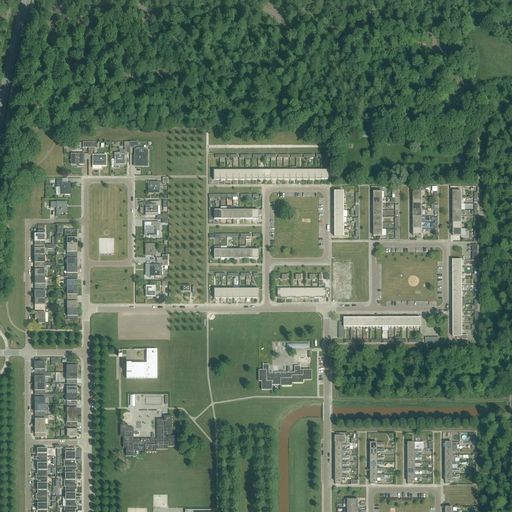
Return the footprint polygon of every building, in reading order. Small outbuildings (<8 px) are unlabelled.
[(126,148),(130,148),(130,142),(124,142),(124,154),(120,154),(120,153),(114,153),(114,166),(118,166),(118,165),(126,165),(126,154),(126,148)] [(135,161),(135,166),(147,166),(147,158),(148,158),(148,150),(143,150),(143,153),(139,153),(139,150),(134,150),(134,155),(134,161),(135,161)] [(84,165),(84,154),(70,154),(70,164),(78,164),(78,165),(84,165)] [(92,166),(106,166),(106,155),(92,155),(92,166)] [(70,188),(71,188),(71,183),(62,183),(62,180),(56,180),(56,188),(60,188),(60,195),(70,195),(70,188)] [(149,194),(159,194),(159,182),(149,182),(149,194)] [(55,202),(55,214),(70,214),(70,206),(67,206),(67,202),(55,202)] [(145,207),(146,207),(146,217),(155,217),(155,216),(157,216),(157,212),(158,212),(158,207),(159,207),(159,202),(150,202),(150,203),(145,203),(145,207)] [(252,211),(252,219),(258,219),(258,216),(262,216),(262,211),(258,211),(252,211)] [(159,231),(159,223),(148,223),(151,223),(151,226),(145,226),(145,230),(144,230),(144,236),(145,236),(145,237),(148,237),(149,237),(157,237),(157,231),(159,231)] [(421,239),(421,236),(422,236),(422,229),(413,229),(413,236),(417,236),(417,239),(421,239)] [(77,230),(65,230),(65,234),(67,234),(67,245),(77,245),(77,238),(73,238),(73,234),(77,234),(77,230)] [(43,241),(43,234),(46,234),(46,231),(38,231),(38,234),(35,234),(35,242),(39,242),(39,245),(45,245),(45,241),(43,241)] [(146,256),(155,256),(155,244),(145,244),(145,249),(146,249),(146,256)] [(39,249),(35,249),(35,256),(44,256),(43,249),(45,249),(52,249),(52,245),(45,245),(39,245),(39,249)] [(77,245),(67,245),(67,256),(73,256),(73,252),(77,252),(77,245)] [(44,256),(35,256),(35,263),(39,263),(39,266),(45,266),(50,266),(50,263),(44,263),(44,256)] [(73,256),(67,256),(67,267),(77,267),(77,259),(73,259),(73,256)] [(161,265),(145,265),(145,269),(146,269),(147,277),(162,277),(162,268),(161,268),(161,265)] [(35,277),(44,277),(44,270),(45,270),(45,266),(39,266),(39,270),(35,270),(35,277)] [(77,267),(67,267),(67,277),(73,277),(73,274),(77,274),(77,267)] [(39,288),(45,288),(45,284),(44,284),(44,277),(35,277),(35,284),(39,284),(39,288)] [(73,277),(67,277),(67,288),(77,288),(77,281),(73,281),(73,277)] [(147,298),(155,298),(155,286),(145,286),(145,290),(147,290),(147,298)] [(36,299),(44,298),(44,292),(45,292),(45,288),(39,288),(39,291),(35,291),(36,299)] [(77,288),(67,288),(67,299),(73,299),(73,295),(77,295),(77,288)] [(44,298),(36,299),(36,306),(39,306),(40,309),(45,309),(45,305),(44,305),(44,298)] [(73,299),(67,299),(67,309),(77,309),(77,302),(73,302),(73,299)] [(44,313),(45,313),(48,313),(48,309),(45,309),(40,309),(40,313),(36,313),(36,320),(38,320),(38,324),(45,324),(45,319),(44,319),(44,313)] [(77,309),(67,309),(67,320),(74,320),(74,317),(77,317),(77,309)] [(467,335),(462,335),(462,330),(453,330),(453,337),(457,337),(457,340),(467,339),(467,335)] [(126,364),(126,379),(157,379),(157,350),(146,350),(146,364),(126,364)] [(34,362),(34,370),(38,370),(38,373),(45,373),(45,362),(34,362)] [(73,362),(66,362),(66,373),(77,373),(77,366),(73,366),(73,362)] [(294,373),(288,373),(269,373),(268,365),(263,365),(263,371),(258,371),(258,382),(261,382),(261,390),(271,390),(271,386),(280,386),(291,386),(291,384),(303,384),(303,381),(311,381),(311,370),(300,370),(300,367),(294,367),(294,373)] [(34,377),(34,384),(45,384),(45,377),(49,377),(49,373),(45,373),(38,373),(38,377),(34,377)] [(77,373),(66,373),(66,384),(73,384),(73,380),(77,380),(77,373)] [(34,384),(34,391),(38,391),(38,394),(45,394),(45,384),(34,384)] [(73,384),(66,384),(66,394),(77,394),(77,387),(73,387),(73,384)] [(34,398),(34,405),(45,405),(45,394),(38,394),(38,398),(34,398)] [(77,394),(66,394),(66,405),(73,405),(73,401),(77,401),(77,394)] [(34,405),(34,412),(38,412),(38,415),(45,415),(45,405),(34,405)] [(73,405),(66,405),(67,415),(77,415),(77,408),(73,408),(73,405)] [(34,419),(34,426),(45,426),(45,415),(38,415),(38,419),(34,419)] [(77,415),(67,415),(67,426),(73,426),(73,423),(77,423),(77,415)] [(126,448),(126,456),(136,456),(136,451),(144,451),(144,452),(156,452),(156,450),(167,450),(167,447),(176,447),(176,436),(171,436),(171,428),(172,428),(172,416),(164,416),(164,419),(157,419),(157,439),(133,439),(133,428),(127,428),(127,425),(120,425),(120,437),(123,437),(123,448),(126,448)] [(34,426),(35,437),(45,437),(45,426),(34,426)] [(73,426),(67,426),(67,437),(77,437),(77,430),(73,430),(73,426)] [(345,443),(345,437),(348,437),(348,433),(342,433),(342,437),(335,437),(335,443),(345,443)] [(37,457),(35,457),(47,457),(47,449),(37,449),(37,457)] [(65,449),(65,457),(75,457),(75,449),(65,449)] [(47,457),(35,457),(35,461),(37,461),(37,467),(47,467),(47,457)] [(64,467),(65,467),(76,467),(76,464),(75,464),(75,457),(65,457),(64,457),(64,467)] [(37,474),(35,474),(35,477),(47,477),(47,467),(37,467),(37,474)] [(65,467),(65,477),(75,477),(75,470),(76,470),(76,467),(65,467)] [(335,485),(340,485),(340,482),(342,482),(342,478),(349,478),(349,475),(342,476),(335,476),(335,485)] [(370,485),(375,485),(375,482),(377,482),(377,478),(384,478),(384,475),(377,475),(370,476),(370,485)] [(408,485),(413,485),(413,482),(415,482),(415,478),(422,478),(422,475),(415,475),(408,475),(408,485)] [(450,485),(450,484),(450,482),(452,482),(452,478),(459,478),(459,475),(452,475),(445,475),(445,485),(450,485)] [(47,477),(35,477),(35,480),(37,480),(37,487),(47,487),(47,477)] [(64,487),(65,487),(77,487),(77,484),(75,484),(75,477),(65,477),(64,477),(64,487)] [(37,494),(36,494),(36,497),(47,497),(47,487),(37,487),(37,494)] [(65,487),(65,497),(75,497),(75,490),(77,490),(77,487),(65,487)] [(47,497),(36,497),(36,500),(37,500),(37,507),(47,507),(47,497)] [(65,497),(65,507),(77,507),(77,504),(75,504),(75,497),(65,497)]
